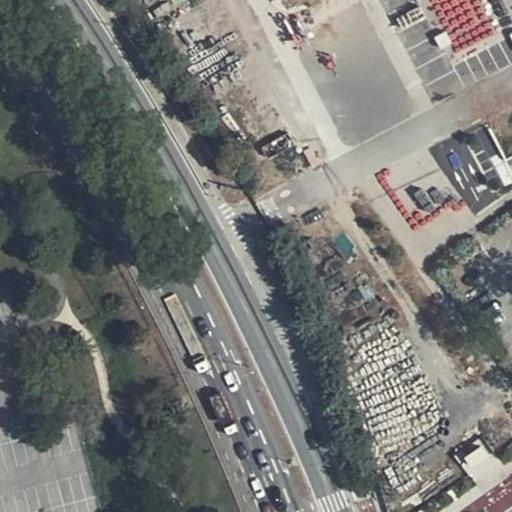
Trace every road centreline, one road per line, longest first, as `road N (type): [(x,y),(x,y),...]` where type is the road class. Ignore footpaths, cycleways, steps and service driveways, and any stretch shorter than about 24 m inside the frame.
road 1 (primary): [(0,0),(170,277),(280,511)]
road 2 (primary): [(335,511),(209,235),(69,0)]
